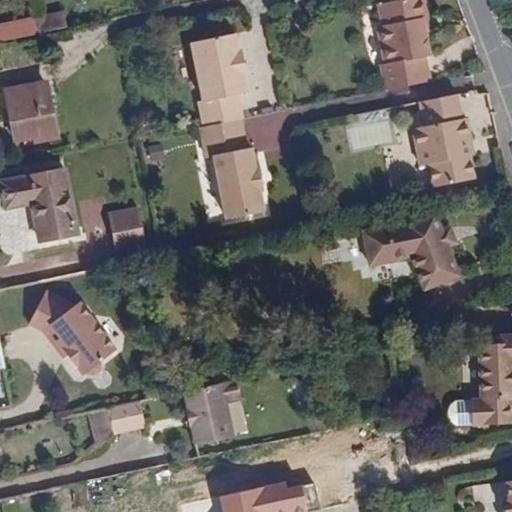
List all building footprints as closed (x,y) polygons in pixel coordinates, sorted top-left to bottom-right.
[(381,68),(386,91),(431,82),(427,59),(433,58),(427,30),(425,21),(431,19),(426,0),(412,0),(381,6),(384,28),(380,29),(387,67),(381,68)] [(36,35),(32,20),(0,26),(0,28),(3,42),(36,35)] [(198,128),(235,121),(239,120),(234,93),(243,91),(241,75),(243,74),(238,49),(234,49),(230,33),(187,41),(198,99),(193,101),(198,128)] [(32,84),(10,90),(16,120),(10,121),(14,140),(36,136),(37,141),(58,137),(48,87),(34,89),(32,84)] [(16,120),(10,90),(5,91),(10,121),(16,120)] [(455,97),(407,106),(419,169),(430,167),(434,189),(473,183),(468,160),(465,142),(469,141),(466,122),(462,123),(455,97)] [(392,112),(346,118),(349,150),(396,144),(392,112)] [(198,128),(193,129),(200,158),(205,157),(218,221),(259,214),(254,193),(257,193),(253,169),(249,170),(244,150),(242,150),(235,121),(198,128)] [(474,160),(469,141),(465,142),(468,160),(474,160)] [(78,234),(65,169),(1,182),(7,209),(33,204),(40,242),(78,234)] [(110,215),(115,240),(142,235),(137,210),(110,215)] [(448,248),(441,230),(435,215),(404,220),(405,224),(363,233),(370,267),(412,258),(425,290),(460,276),(448,248)] [(450,227),(441,230),(448,248),(457,244),(450,227)] [(142,235),(115,240),(118,253),(145,248),(142,235)] [(53,346),(53,347),(59,344),(69,359),(83,378),(88,381),(94,380),(101,375),(102,367),(118,356),(84,306),(75,312),(50,296),(32,326),(44,334),(53,346)] [(511,335),(500,336),(500,344),(479,345),(481,400),(471,400),(472,426),(511,424),(511,399),(511,335)] [(59,344),(53,347),(64,362),(69,359),(59,344)] [(237,379),(185,391),(189,411),(187,411),(189,423),(191,423),(195,445),(233,437),(227,404),(241,400),(237,379)] [(146,428),(140,400),(109,407),(114,432),(115,435),(146,428)] [(109,407),(90,411),(96,447),(114,432),(109,407)] [(86,481),(71,485),(76,508),(91,505),(86,481)] [(511,511),(511,481),(506,482),(510,500),(502,501),(503,511),(511,511)] [(475,504),(501,501),(499,483),(472,486),(475,504)]
